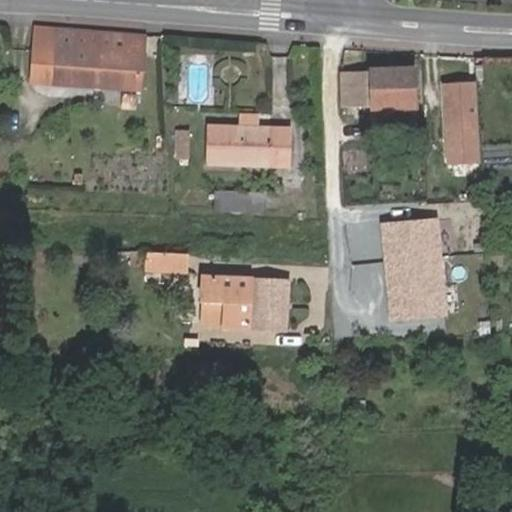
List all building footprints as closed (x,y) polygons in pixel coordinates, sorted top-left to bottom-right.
[(158,44),(158,34),(35,26),(32,81),(141,88),(145,42),(158,44)] [(371,106),(414,104),(413,68),(339,71),(341,108),(371,106)] [(480,163),(476,83),(444,85),(448,165),(480,163)] [(415,119),(414,104),(371,106),(371,120),(415,119)] [(239,114),(239,124),(256,125),(256,115),(239,114)] [(256,125),(239,124),(207,122),(205,164),(288,168),(290,127),(256,125)] [(188,158),(189,131),(176,129),(175,158),(188,158)] [(216,198),(265,199),(265,193),(216,191),(216,198)] [(264,211),(265,199),(216,198),(215,209),(264,211)] [(435,217),(378,223),(388,321),(445,316),(435,217)] [(189,272),(190,252),(147,251),(146,270),(189,272)] [(220,305),(218,324),(285,328),(287,282),(222,278),(200,276),(199,304),(220,305)] [(198,323),(218,324),(220,305),(199,304),(198,323)] [(365,409),(365,399),(354,400),(355,410),(365,409)]
